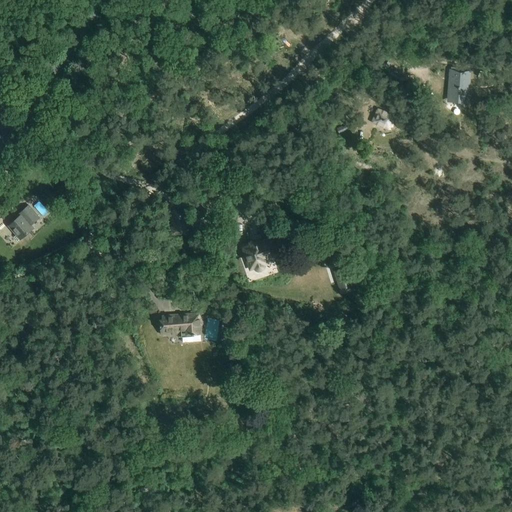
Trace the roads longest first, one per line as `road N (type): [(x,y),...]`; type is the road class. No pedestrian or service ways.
road 1 (track): [(0,281),(88,239),(129,209),(372,0)]
road 2 (tertiary): [(0,148),(100,0)]
road 3 (track): [(88,239),(85,157),(72,128),(36,96)]
